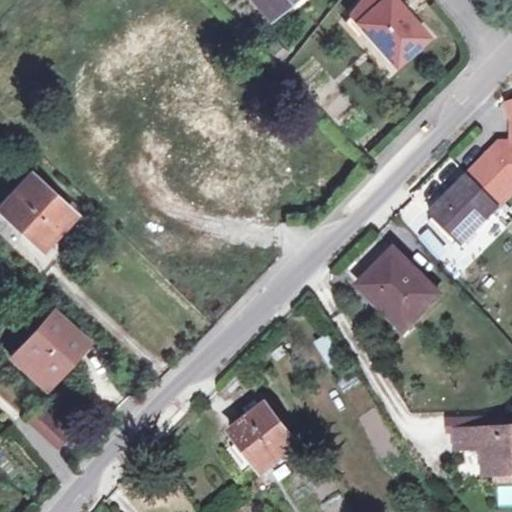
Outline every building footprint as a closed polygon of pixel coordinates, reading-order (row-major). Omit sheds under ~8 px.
[(257,0),(267,11),(279,0),(257,0)] [(279,0),(267,11),(275,20),(295,3),(292,0),(279,0)] [(353,25),(358,20),(395,62),(426,35),(395,0),(359,0),(346,16),(353,25)] [(164,108),(179,93),(183,95),(187,95),(191,94),(195,92),(197,88),(199,84),(197,79),(195,75),(191,72),(186,71),(183,71),(180,71),(179,71),(158,51),(101,109),(177,185),(209,153),(164,108)] [(511,143),(507,143),(490,160),(511,182),(511,102),(507,104),(511,118),(511,143)] [(511,182),(490,160),(484,159),(429,215),(459,245),(481,222),(497,206),(511,190),(511,182)] [(1,207),(43,247),(73,214),(30,175),(1,207)] [(510,220),(497,206),(481,222),(495,234),(510,220)] [(392,250),(358,285),(377,303),(379,302),(406,329),(439,295),(392,250)] [(52,309),(17,348),(51,378),(85,341),(52,309)] [(313,340),(328,364),(342,355),(326,331),(313,340)] [(51,378),(17,348),(10,356),(44,386),(51,378)] [(266,404),(229,431),(237,442),(230,448),(242,464),(238,468),(242,474),(254,464),(263,474),(298,446),(266,404)] [(64,432),(37,407),(26,419),(53,444),(64,432)] [(461,416),(461,429),(489,429),(489,416),(461,416)] [(495,474),(511,473),(511,428),(489,429),(461,429),(455,429),(456,448),(490,447),(491,474),(495,474)]
